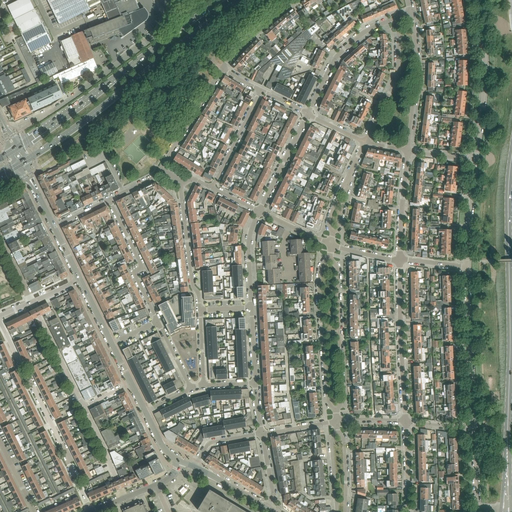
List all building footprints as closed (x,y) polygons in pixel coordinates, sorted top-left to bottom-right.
[(18,0),(7,6),(14,19),(34,9),(29,0),(18,0)] [(85,0),(54,0),(49,3),(50,7),(54,14),(59,25),(90,9),(85,0)] [(109,21),(120,17),(113,0),(85,0),(90,9),(102,4),(109,21)] [(113,0),(120,17),(139,10),(135,0),(113,0)] [(306,0),(305,0),(301,3),(305,9),(303,10),(306,14),(308,13),(307,11),(312,8),(306,0)] [(358,0),(349,5),(351,10),(352,12),(353,12),(352,10),(362,5),(361,3),(359,0),(358,0)] [(397,9),(392,0),(389,1),(389,2),(387,2),(391,11),(397,9)] [(385,14),(391,11),(387,2),(382,5),(385,14)] [(421,5),(422,12),(428,10),(428,7),(435,5),(434,3),(421,5)] [(345,21),(351,28),(356,24),(352,19),(349,16),(347,19),(344,16),(349,12),(349,13),(352,12),(351,10),(349,5),(337,12),(338,13),(345,21)] [(385,14),(382,5),(379,7),(380,9),(377,10),(380,16),(385,14)] [(452,13),(462,11),(461,5),(452,7),(453,10),(445,11),(446,14),(450,13),(452,13)] [(374,18),(380,16),(377,10),(376,7),(372,8),(371,11),(372,12),(374,18)] [(147,13),(146,13),(144,8),(139,10),(120,17),(109,21),(98,25),(70,35),(71,36),(82,63),(86,61),(93,58),(85,39),(87,38),(87,39),(88,38),(90,43),(90,44),(120,33),(123,36),(121,38),(145,21),(145,20),(146,20),(146,19),(147,19),(147,18),(147,17),(147,16),(147,15),(147,14),(147,13)] [(34,9),(14,19),(21,33),(41,23),(34,9)] [(300,18),(293,9),(288,13),(295,21),(300,18)] [(363,23),(369,21),(366,15),(365,12),(362,13),(364,16),(360,17),(363,23)] [(366,15),(369,21),(374,18),(372,12),(366,15)] [(288,13),(283,16),(291,26),(296,22),(295,21),(288,13)] [(283,16),(278,20),(283,27),(285,25),(288,28),(291,26),(283,16)] [(431,16),(424,17),(425,23),(426,23),(427,26),(433,25),(433,22),(431,22),(430,18),(432,18),(431,16)] [(454,18),(451,19),(452,26),(453,27),(461,26),(461,24),(464,23),(464,20),(464,17),(463,17),(454,18)] [(281,29),(283,27),(278,20),(273,25),(280,32),(282,31),(281,29)] [(347,32),(351,28),(345,21),(340,25),(347,32)] [(30,53),(51,42),(42,23),(41,23),(21,33),(22,36),(22,37),(24,41),(26,46),(28,50),(30,53)] [(312,35),(320,28),(316,23),(314,24),(312,26),(310,28),(307,29),(303,32),(302,33),(308,41),(309,40),(311,42),(313,40),(311,38),(313,36),(312,35)] [(335,28),(336,29),(342,36),(347,32),(340,25),(339,23),(336,25),(337,26),(335,28)] [(273,25),(268,29),(275,36),(280,32),(273,25)] [(426,37),(442,36),(442,33),(436,34),(436,33),(435,33),(434,26),(429,27),(429,30),(426,31),(426,37)] [(465,36),(465,30),(461,30),(461,27),(452,28),(453,37),(457,37),(465,36)] [(338,40),(342,36),(336,29),(335,28),(331,32),(338,40)] [(268,29),(264,33),(271,42),(276,38),(275,36),(268,29)] [(327,33),(325,35),(333,44),(338,40),(331,32),(328,34),(327,33)] [(295,55),(297,52),(302,48),(306,44),(308,41),(302,33),(299,36),(288,46),(295,55)] [(328,48),(333,44),(325,35),(323,37),(324,39),(321,42),(323,44),(324,44),(324,43),(327,46),(328,48)] [(82,63),(71,36),(71,37),(70,38),(69,37),(59,41),(71,68),(82,63)] [(268,50),(257,39),(253,44),(258,49),(260,48),(265,53),(268,50)] [(366,41),(361,45),(360,45),(359,46),(356,49),(362,55),(367,51),(365,49),(367,48),(367,45),(369,44),(366,41)] [(258,49),(253,44),(250,46),(249,47),(248,48),(253,53),(255,51),(256,52),(258,49)] [(270,61),(265,66),(268,68),(269,67),(271,68),(273,63),(277,65),(275,70),(279,72),(282,67),(295,55),(288,46),(270,61)] [(253,53),(248,48),(248,49),(244,53),(251,59),(253,56),(255,55),(253,53)] [(268,51),(273,57),(277,54),(271,48),(269,51),(268,51)] [(317,49),(314,54),(322,58),(325,53),(323,52),(324,49),(321,48),(319,50),(317,49)] [(364,57),(362,55),(356,49),(352,53),(356,58),(359,56),(362,59),(362,58),(365,61),(366,60),(364,57)] [(282,67),(287,70),(292,72),(300,56),(301,54),(297,52),(295,55),(282,67)] [(251,59),(244,53),(239,57),(247,64),(249,62),(251,59)] [(350,55),(347,57),(353,63),(355,65),(357,63),(354,60),(356,58),(352,53),(351,53),(350,55)] [(318,66),(320,63),(314,61),(311,59),(301,54),(300,56),(309,61),(307,64),(317,69),(317,68),(318,69),(319,67),(318,66)] [(313,54),(311,59),(314,61),(320,63),(322,58),(314,54),(313,54)] [(261,60),(262,61),(265,64),(269,60),(265,56),(261,60)] [(247,64),(239,57),(235,62),(241,68),(244,69),(247,64)] [(348,67),(351,65),(353,63),(347,57),(342,62),(341,64),(348,67)] [(93,58),(86,61),(90,71),(91,71),(92,72),(97,70),(96,69),(97,68),(93,59),(93,58)] [(90,71),(86,61),(82,63),(71,68),(53,76),(54,79),(58,77),(62,84),(61,82),(64,81),(65,82),(90,71)] [(241,68),(235,62),(231,67),(236,71),(240,74),(244,69),(241,68)] [(53,63),(40,70),(44,79),(58,72),(53,63)] [(338,70),(344,73),(349,75),(350,73),(348,71),(349,69),(346,68),(340,65),(338,70)] [(282,80),(289,78),(292,72),(287,70),(282,67),(279,72),(278,74),(277,77),(276,79),(275,82),(274,83),(282,80)] [(375,70),(372,76),(375,77),(381,80),(382,80),(384,74),(383,74),(383,73),(379,71),(377,69),(375,70)] [(307,80),(314,84),(317,78),(313,77),(315,74),(312,72),(310,75),(309,75),(307,80)] [(369,74),(368,76),(371,78),(369,81),(374,83),(380,86),(381,86),(382,83),(381,83),(382,80),(381,80),(375,77),(372,76),(369,74)] [(6,78),(0,80),(0,86),(10,81),(8,76),(6,77),(6,78)] [(231,80),(225,76),(221,82),(225,84),(228,85),(231,80)] [(333,79),(331,84),(342,90),(343,87),(341,86),(342,84),(339,82),(333,79)] [(457,88),(462,88),(462,85),(467,86),(467,79),(455,79),(455,83),(457,83),(457,88)] [(228,85),(235,90),(238,84),(231,80),(228,85)] [(304,86),(311,89),(314,84),(307,80),(304,86)] [(10,81),(0,86),(0,91),(13,85),(10,81)] [(377,91),(380,86),(374,83),(369,81),(367,84),(365,83),(364,85),(376,91),(377,91)] [(241,93),(244,88),(238,84),(235,90),(240,93),(241,93)] [(271,89),(271,90),(273,91),(279,94),(282,86),(277,84),(275,88),(272,87),(271,89)] [(331,84),(328,89),(335,92),(338,93),(339,91),(344,93),(343,95),(347,97),(349,93),(342,90),(331,84)] [(13,85),(0,91),(0,96),(5,94),(15,90),(13,85)] [(30,98),(26,100),(31,111),(33,111),(63,97),(62,96),(57,85),(30,98)] [(373,97),(376,91),(364,85),(363,88),(365,89),(363,93),(365,93),(367,95),(371,97),(372,96),(373,97)] [(279,94),(284,96),(288,89),(282,86),(279,94)] [(311,89),(304,86),(301,91),(309,95),(311,89)] [(28,88),(0,100),(0,101),(3,107),(3,108),(10,104),(8,100),(26,92),(28,96),(31,95),(28,88)] [(217,89),(213,95),(219,98),(221,96),(223,92),(217,89)] [(288,89),(284,96),(290,99),(294,92),(288,89)] [(254,93),(251,91),(248,96),(247,95),(245,98),(242,96),(241,96),(239,100),(243,102),(244,101),(248,104),(254,93)] [(299,97),(306,100),(309,95),(301,91),(299,97)] [(213,95),(209,101),(215,105),(219,98),(213,95)] [(240,104),(239,106),(246,109),(248,105),(243,102),(239,100),(237,99),(235,98),(231,96),(230,98),(227,99),(231,101),(231,100),(233,101),(240,104)] [(299,97),(296,102),(303,106),(306,100),(299,97)] [(324,98),(321,103),(330,107),(333,109),(334,106),(332,105),(333,103),(330,101),(324,98)] [(270,106),(272,102),(269,100),(268,102),(262,99),(260,103),(269,108),(270,107),(271,107),(270,106)] [(359,106),(360,106),(367,110),(367,109),(370,104),(368,103),(369,102),(361,99),(359,103),(361,103),(359,106)] [(26,100),(9,107),(11,110),(10,111),(13,117),(14,117),(15,120),(32,112),(26,100)] [(209,101),(206,108),(211,111),(215,105),(209,101)] [(230,107),(244,114),(246,109),(239,106),(237,105),(236,107),(233,106),(226,103),(225,105),(227,106),(230,107)] [(269,108),(260,103),(258,107),(265,111),(266,109),(271,111),(273,108),(271,107),(270,107),(269,108)] [(275,103),(274,105),(273,107),(271,111),(271,112),(273,113),(272,114),(275,116),(277,112),(278,112),(281,106),(275,103)] [(330,107),(321,103),(319,108),(320,109),(319,112),(326,116),(330,107)] [(287,109),(281,106),(278,112),(279,113),(277,117),(279,118),(279,120),(281,119),(282,118),(283,115),(285,111),(287,109)] [(360,106),(358,112),(365,116),(368,110),(367,109),(367,110),(360,106)] [(241,118),(244,114),(230,107),(229,109),(236,112),(235,115),(241,118)] [(264,113),(265,111),(258,107),(255,112),(271,120),(270,116),(268,116),(264,113)] [(206,108),(202,114),(208,118),(210,114),(214,116),(216,117),(218,115),(211,111),(206,108)] [(425,108),(424,114),(434,115),(438,116),(439,116),(440,116),(440,113),(438,113),(436,113),(436,112),(434,112),(434,109),(431,109),(425,108)] [(442,114),(442,117),(458,119),(458,116),(463,116),(464,110),(454,109),(453,113),(453,115),(442,114)] [(340,112),(338,111),(336,110),(331,120),(336,122),(340,112)] [(363,121),(365,116),(358,112),(354,110),(352,115),(357,118),(362,121),(363,121)] [(289,113),(285,111),(283,115),(296,121),(298,116),(292,114),(293,112),(291,111),(290,113),(291,113),(290,115),(288,114),(289,113)] [(342,125),(344,122),(346,116),(351,119),(349,124),(352,126),(356,128),(357,126),(359,127),(361,123),(360,123),(362,121),(357,118),(352,115),(343,111),(338,123),(342,125)] [(253,116),(260,120),(264,122),(265,119),(270,122),(271,120),(255,112),(253,116)] [(229,115),(228,117),(232,120),(233,119),(239,122),(241,118),(235,115),(230,113),(229,115)] [(208,119),(201,115),(198,121),(204,125),(208,119)] [(289,120),(287,122),(294,125),(296,121),(283,115),(282,118),(283,119),(283,118),(286,119),(287,119),(289,120)] [(253,116),(251,121),(258,125),(260,120),(253,116)] [(237,127),(239,122),(233,119),(232,120),(228,117),(226,122),(237,127)] [(453,125),(452,129),(461,130),(462,124),(457,123),(457,120),(441,118),(441,124),(453,125)] [(194,126),(201,130),(204,125),(198,121),(194,126)] [(275,122),(291,130),(294,125),(287,122),(286,125),(280,122),(280,121),(275,122)] [(289,134),(291,130),(275,122),(273,122),(272,125),(277,127),(277,125),(281,127),(280,130),(289,134)] [(229,136),(233,128),(226,125),(224,128),(225,128),(224,130),(221,129),(220,131),(221,132),(229,136)] [(203,133),(204,132),(201,130),(194,126),(191,131),(200,137),(203,133)] [(247,130),(249,131),(258,136),(259,134),(256,132),(258,130),(256,129),(249,126),(246,130),(247,130)] [(310,126),(308,131),(317,135),(319,130),(310,126)] [(276,133),(287,139),(289,134),(280,130),(278,132),(277,131),(276,133)] [(188,137),(194,141),(197,137),(199,139),(200,137),(191,131),(188,137)] [(249,131),(247,136),(256,140),(257,138),(260,139),(259,142),(262,143),(264,138),(261,137),(258,136),(249,131)] [(305,136),(312,139),(314,140),(315,137),(320,140),(321,138),(317,135),(308,131),(305,136)] [(226,143),(229,136),(221,132),(217,139),(225,143),(226,143)] [(339,148),(347,152),(350,146),(348,145),(348,144),(341,141),(340,145),(333,142),(337,134),(334,132),(329,143),(331,144),(332,145),(337,147),(339,148)] [(285,143),(287,139),(276,133),(274,138),(285,143)] [(247,136),(244,140),(259,147),(260,146),(254,143),(256,140),(247,136)] [(184,142),(191,146),(194,141),(188,137),(184,142)] [(270,141),(272,143),(280,147),(282,148),(285,143),(274,138),(272,140),(266,137),(265,139),(266,140),(266,139),(270,141)] [(269,146),(272,148),(278,151),(280,147),(272,143),(270,141),(266,139),(266,140),(265,139),(264,141),(270,144),(269,146)] [(227,147),(224,145),(214,140),(213,143),(217,144),(216,146),(225,151),(227,147)] [(258,150),(259,147),(244,140),(242,145),(249,148),(250,146),(258,150)] [(301,145),(307,148),(310,149),(311,147),(314,148),(314,146),(309,143),(303,140),(301,145)] [(191,146),(184,142),(181,147),(188,151),(191,146)] [(218,150),(217,153),(223,156),(225,151),(216,146),(210,143),(209,145),(218,150)] [(242,145),(240,149),(251,155),(253,156),(256,157),(257,154),(258,152),(257,152),(256,151),(255,154),(248,151),(249,148),(242,145)] [(301,145),(298,150),(310,156),(317,159),(320,154),(317,153),(312,151),(311,153),(308,152),(310,149),(307,148),(301,145)] [(276,155),(278,151),(272,148),(269,146),(268,146),(266,151),(276,155)] [(274,160),(276,155),(266,151),(263,149),(261,148),(260,150),(265,153),(264,155),(274,160)] [(337,154),(339,155),(345,158),(347,152),(339,148),(337,154)] [(240,149),(238,154),(246,158),(248,155),(250,157),(251,155),(240,149)] [(368,149),(361,166),(367,168),(368,163),(372,164),(372,162),(374,150),(368,149)] [(298,150),(296,155),(303,158),(305,159),(306,156),(309,158),(310,156),(298,150)] [(377,170),(380,159),(381,151),(374,150),(372,162),(374,162),(374,164),(373,169),(377,170)] [(218,165),(221,160),(208,154),(206,153),(202,151),(204,157),(206,158),(207,156),(211,158),(210,160),(218,165)] [(208,154),(221,160),(223,156),(217,153),(214,151),(213,153),(210,152),(208,154)] [(380,159),(386,161),(388,153),(381,151),(380,159)] [(388,153),(386,161),(386,165),(393,167),(395,154),(388,153)] [(183,157),(177,154),(173,160),(179,163),(183,157)] [(272,164),(274,160),(264,155),(263,158),(261,157),(262,156),(257,154),(256,157),(272,164)] [(397,167),(400,168),(401,156),(395,154),(393,167),(396,167),(397,167)] [(84,159),(82,155),(72,160),(72,159),(71,160),(37,177),(39,181),(50,175),(50,176),(64,169),(84,159)] [(296,155),(293,160),(300,164),(305,166),(310,168),(312,170),(313,167),(304,163),(304,162),(301,161),(303,158),(296,155)] [(335,157),(334,159),(336,160),(342,163),(343,161),(344,161),(345,158),(344,158),(345,158),(339,155),(337,158),(335,157)] [(179,163),(184,167),(188,160),(183,157),(179,163)] [(210,166),(216,169),(218,165),(210,160),(206,158),(204,157),(204,160),(207,161),(211,163),(210,166)] [(231,162),(242,167),(243,167),(244,166),(243,165),(244,162),(240,160),(233,157),(231,162)] [(272,164),(256,157),(255,159),(261,162),(260,164),(265,167),(269,169),(272,164)] [(77,169),(86,164),(84,159),(64,169),(64,170),(66,169),(68,173),(77,169)] [(188,160),(184,167),(189,170),(193,163),(188,160)] [(298,167),(300,164),(293,160),(290,166),(303,172),(304,170),(301,168),(298,167)] [(332,161),(330,165),(333,167),(337,169),(337,168),(339,169),(339,168),(340,169),(341,166),(342,163),(336,160),(335,162),(332,161)] [(231,162),(229,166),(236,170),(238,170),(240,172),(242,167),(231,162)] [(189,170),(195,173),(199,167),(193,163),(189,170)] [(77,169),(73,170),(75,175),(83,171),(82,170),(88,168),(86,164),(77,169)] [(207,167),(211,169),(208,174),(205,172),(202,178),(210,182),(216,169),(210,166),(208,165),(207,167)] [(229,166),(226,171),(242,178),(244,178),(245,177),(236,173),(238,170),(236,170),(229,166)] [(290,166),(288,171),(297,176),(299,173),(309,177),(310,175),(307,174),(303,172),(290,166)] [(199,167),(195,173),(200,176),(204,170),(199,167)] [(91,173),(89,170),(88,168),(82,170),(83,171),(75,175),(77,180),(82,178),(86,175),(91,173)] [(64,170),(64,169),(50,176),(50,175),(39,181),(42,186),(62,176),(61,174),(57,175),(54,176),(54,177),(48,180),(47,178),(50,176),(51,176),(64,170)] [(256,174),(267,179),(269,175),(263,172),(258,169),(256,174)] [(326,170),(322,177),(324,178),(324,179),(331,182),(333,180),(335,178),(334,177),(332,176),(332,175),(329,173),(329,172),(326,170)] [(224,175),(231,178),(233,176),(239,179),(242,178),(226,171),(224,175)] [(260,178),(258,181),(265,184),(267,179),(256,174),(252,172),(249,171),(248,173),(260,178)] [(307,181),(297,176),(288,171),(285,177),(294,181),(295,182),(297,179),(302,181),(300,184),(304,186),(307,181)] [(372,173),(364,171),(362,179),(370,182),(375,183),(375,181),(373,180),(370,179),(372,173)] [(62,176),(42,186),(44,190),(51,187),(50,185),(58,181),(59,183),(64,180),(66,179),(69,178),(67,174),(65,175),(62,176)] [(98,174),(95,176),(99,184),(100,184),(101,187),(98,189),(102,197),(108,194),(108,193),(112,191),(108,184),(104,186),(98,174)] [(69,178),(66,179),(69,184),(70,183),(72,182),(77,180),(75,175),(70,177),(69,178)] [(105,178),(108,184),(112,191),(112,192),(119,189),(112,175),(105,178)] [(224,175),(222,180),(232,184),(234,186),(235,184),(231,182),(233,179),(231,178),(224,175)] [(388,179),(387,179),(387,183),(383,182),(382,183),(379,182),(379,185),(385,185),(393,186),(393,183),(394,183),(395,181),(394,180),(394,177),(388,175),(388,179)] [(285,177),(282,182),(292,186),(294,181),(285,177)] [(446,181),(446,185),(455,186),(455,179),(440,178),(437,177),(437,180),(446,181)] [(251,183),(263,188),(265,184),(258,181),(254,179),(253,181),(252,181),(251,183)] [(324,179),(321,184),(329,188),(331,182),(324,179)] [(370,182),(362,179),(360,185),(366,188),(369,188),(370,188),(368,187),(369,184),(372,185),(372,184),(375,185),(375,184),(375,183),(370,182)] [(231,192),(234,186),(232,184),(222,180),(220,184),(226,187),(227,188),(228,186),(231,187),(230,187),(231,188),(230,191),(231,192)] [(263,188),(251,183),(248,181),(247,180),(248,185),(250,184),(251,185),(255,187),(254,190),(260,193),(263,188)] [(95,192),(98,199),(102,197),(98,189),(95,182),(92,184),(96,191),(95,192)] [(280,186),(286,190),(289,191),(292,186),(282,182),(280,186)] [(316,182),(315,183),(319,185),(316,191),(320,193),(320,192),(324,193),(326,194),(327,193),(328,191),(328,190),(329,188),(321,184),(316,182)] [(51,187),(44,190),(46,195),(60,188),(64,186),(63,183),(58,186),(52,189),(51,188),(51,187)] [(154,190),(156,192),(161,188),(158,185),(155,183),(153,184),(152,184),(154,190)] [(237,195),(240,189),(239,189),(241,184),(239,183),(238,185),(236,183),(235,184),(234,186),(231,192),(236,194),(237,195)] [(148,193),(154,190),(152,184),(145,187),(148,194),(149,194),(148,193)] [(192,192),(198,195),(199,196),(202,197),(204,198),(207,191),(204,190),(201,194),(199,193),(201,188),(195,185),(192,192)] [(243,185),(241,189),(240,189),(237,195),(238,196),(238,195),(242,198),(245,193),(248,187),(243,185)] [(358,185),(358,188),(359,188),(358,191),(366,194),(366,193),(372,195),(372,196),(375,196),(375,194),(369,192),(369,191),(369,188),(366,188),(360,185),(360,186),(358,185)] [(93,202),(98,199),(95,192),(92,193),(89,186),(87,188),(93,202)] [(146,195),(148,194),(145,187),(141,189),(147,201),(149,200),(146,195)] [(260,193),(254,190),(253,192),(249,190),(249,189),(247,188),(248,187),(245,193),(248,194),(248,193),(249,194),(249,193),(258,197),(260,193)] [(300,196),(302,191),(297,189),(294,187),(292,192),(300,196)] [(6,197),(4,198),(6,202),(11,200),(27,192),(25,188),(9,196),(6,197)] [(60,188),(46,195),(48,199),(55,195),(55,194),(61,191),(60,188)] [(88,204),(93,202),(87,188),(84,189),(87,196),(85,197),(88,204)] [(162,197),(166,192),(161,188),(156,192),(157,193),(157,194),(156,194),(155,196),(153,199),(156,201),(158,198),(159,199),(162,197)] [(141,189),(136,192),(138,195),(145,209),(147,208),(142,197),(144,196),(141,189)] [(304,190),(299,200),(301,201),(303,196),(309,198),(311,195),(308,195),(310,192),(304,190)] [(78,192),(79,196),(80,197),(82,201),(84,206),(88,204),(85,197),(84,197),(80,191),(78,192)] [(366,194),(358,191),(356,197),(362,199),(365,200),(367,197),(365,196),(366,194)] [(13,204),(29,196),(27,192),(11,200),(13,204)] [(136,192),(132,194),(136,200),(138,199),(141,206),(139,207),(140,210),(141,210),(145,209),(138,195),(136,192)] [(172,197),(168,194),(166,192),(162,197),(165,200),(167,202),(166,202),(167,202),(172,197)] [(198,195),(192,192),(189,199),(194,201),(195,202),(198,195)] [(213,201),(215,196),(215,195),(209,192),(203,202),(204,208),(207,208),(206,204),(209,199),(213,201)] [(55,195),(48,199),(48,200),(50,204),(64,197),(67,196),(65,193),(59,195),(60,196),(56,198),(56,196),(55,195)] [(245,193),(242,198),(246,199),(248,195),(250,196),(249,199),(256,202),(258,197),(249,193),(249,194),(248,193),(248,194),(245,193)] [(116,202),(118,206),(133,198),(131,194),(116,202)] [(31,200),(29,196),(13,204),(14,208),(23,204),(31,200)] [(217,196),(214,202),(214,205),(216,205),(220,206),(223,199),(220,198),(217,196)] [(282,205),(287,208),(293,210),(295,205),(290,203),(288,206),(283,203),(284,200),(282,199),(275,196),(273,201),(282,205)] [(313,205),(322,208),(324,202),(321,201),(322,200),(318,199),(319,197),(314,196),(312,201),(315,202),(313,205)] [(64,197),(50,204),(52,208),(63,203),(63,201),(66,200),(64,197)] [(163,203),(167,206),(170,206),(177,205),(177,202),(174,200),(174,199),(172,197),(167,202),(166,202),(167,202),(165,200),(163,203)] [(0,210),(7,207),(8,206),(6,202),(4,198),(0,199),(0,210)] [(133,198),(118,206),(120,210),(125,208),(127,207),(125,205),(131,202),(132,205),(136,203),(133,198)] [(223,199),(220,206),(219,209),(222,211),(227,201),(223,199)] [(18,214),(24,211),(34,206),(31,200),(23,204),(23,205),(11,211),(14,216),(18,214)] [(63,203),(52,208),(53,209),(55,214),(67,208),(70,207),(74,205),(72,200),(66,203),(67,205),(65,206),(64,204),(63,203)] [(67,208),(55,214),(57,218),(59,219),(84,206),(82,201),(74,205),(70,207),(71,209),(68,210),(67,208)] [(231,203),(227,201),(222,211),(224,212),(226,213),(231,203)] [(279,210),(282,205),(273,201),(270,206),(277,209),(279,210)] [(235,205),(231,203),(226,213),(228,214),(230,215),(235,205)] [(308,203),(307,206),(311,208),(310,211),(320,214),(320,213),(321,214),(322,211),(321,211),(322,208),(313,205),(308,203)] [(355,203),(353,209),(359,210),(364,211),(365,205),(355,203)] [(236,212),(238,207),(235,205),(230,215),(231,215),(234,217),(235,214),(236,212)] [(7,207),(0,210),(0,215),(6,212),(10,210),(8,206),(7,207)] [(36,210),(34,206),(24,211),(18,214),(20,218),(36,210)] [(107,206),(102,208),(108,220),(110,223),(114,221),(113,218),(111,219),(108,214),(110,213),(108,209),(107,206)] [(241,217),(247,220),(250,213),(238,207),(236,212),(239,213),(240,211),(243,213),(241,217)] [(102,208),(98,211),(101,217),(103,217),(107,225),(110,223),(108,220),(102,208)] [(288,220),(293,210),(287,208),(282,217),(288,220)] [(134,209),(122,215),(124,219),(131,216),(129,213),(135,211),(134,209)] [(353,209),(352,215),(360,217),(366,218),(366,216),(363,215),(364,211),(359,210),(353,209)] [(22,222),(27,219),(38,214),(36,210),(20,218),(22,222)] [(298,211),(297,212),(300,214),(306,216),(310,217),(318,220),(319,217),(319,218),(320,214),(310,211),(308,210),(307,213),(299,211),(298,211)] [(99,218),(101,217),(98,211),(93,213),(99,225),(102,224),(99,218)] [(131,216),(124,219),(126,223),(138,217),(142,215),(140,211),(131,216)] [(293,217),(290,221),(295,223),(300,214),(297,212),(295,211),(293,217)] [(0,222),(9,219),(6,212),(0,215),(0,222)] [(97,226),(99,225),(93,213),(89,215),(92,222),(94,221),(97,226)] [(40,218),(38,214),(27,219),(22,222),(24,226),(40,218)] [(92,222),(89,215),(84,217),(91,229),(93,228),(90,223),(92,222)] [(352,215),(351,221),(357,223),(360,223),(361,220),(362,220),(362,219),(369,221),(369,219),(367,218),(366,218),(360,217),(352,215)] [(306,216),(305,219),(308,221),(307,226),(312,228),(313,225),(314,225),(316,226),(316,225),(317,226),(318,222),(317,222),(318,220),(310,217),(306,216)] [(9,219),(0,222),(0,227),(0,228),(13,221),(11,217),(9,219)] [(88,230),(91,229),(84,217),(80,219),(84,226),(85,225),(88,230)] [(126,223),(128,227),(135,224),(134,222),(139,219),(138,217),(126,223)] [(247,220),(241,217),(239,222),(238,221),(236,224),(243,227),(244,226),(247,220)] [(42,222),(40,218),(24,226),(26,230),(42,222)] [(0,228),(2,232),(12,227),(15,225),(13,222),(14,222),(13,221),(0,228)] [(109,228),(104,230),(105,232),(117,226),(115,222),(108,225),(109,228)] [(23,236),(20,237),(22,240),(28,237),(45,228),(42,223),(29,230),(30,232),(26,234),(27,235),(24,236),(23,236)] [(76,226),(76,225),(75,225),(73,223),(63,228),(63,229),(65,233),(77,227),(81,225),(80,224),(76,226)] [(351,232),(349,239),(356,241),(358,231),(356,230),(356,231),(354,230),(355,228),(352,228),(352,227),(359,228),(360,225),(351,223),(350,232),(351,232)] [(135,224),(128,227),(130,232),(142,226),(141,224),(136,226),(135,224)] [(146,224),(130,232),(132,236),(133,236),(139,233),(139,232),(138,230),(143,227),(147,225),(146,224)] [(270,233),(271,231),(267,229),(268,227),(262,224),(259,229),(270,233)] [(117,226),(105,232),(107,236),(112,234),(119,231),(117,226)] [(230,235),(237,236),(238,228),(230,226),(230,230),(228,229),(227,232),(231,233),(230,235)] [(2,232),(4,236),(13,231),(12,227),(2,232)] [(77,227),(65,233),(67,238),(74,234),(73,232),(78,230),(77,227)] [(275,235),(278,237),(281,238),(285,230),(280,227),(275,235)] [(48,235),(45,228),(28,237),(29,239),(32,238),(32,239),(38,236),(40,239),(48,235)] [(4,236),(6,240),(18,233),(18,232),(17,229),(13,231),(4,236)] [(257,242),(262,242),(264,236),(267,237),(268,235),(269,236),(270,233),(259,229),(257,235),(257,242)] [(139,233),(133,236),(135,241),(147,235),(153,232),(151,230),(140,235),(139,233)] [(112,234),(107,236),(109,241),(121,235),(119,231),(112,234)] [(19,238),(20,237),(19,234),(18,233),(6,240),(8,244),(20,239),(19,238)] [(74,234),(67,238),(70,243),(83,237),(82,234),(81,235),(80,235),(76,237),(74,234)] [(229,243),(236,244),(237,236),(230,235),(230,240),(229,240),(228,242),(223,242),(223,234),(220,235),(222,246),(228,246),(229,243)] [(34,252),(45,247),(52,243),(48,235),(40,239),(32,243),(34,247),(32,248),(34,252)] [(121,235),(109,241),(111,245),(116,243),(123,239),(121,235)] [(135,241),(137,245),(143,242),(142,240),(148,237),(147,235),(135,241)] [(370,235),(368,243),(374,245),(376,236),(370,235)] [(376,236),(374,245),(380,246),(382,237),(379,237),(380,236),(376,235),(376,236)] [(382,237),(380,246),(387,248),(389,241),(389,237),(383,235),(382,237)] [(83,237),(70,243),(72,248),(79,245),(78,242),(86,238),(84,236),(83,237)] [(12,253),(19,250),(24,247),(20,239),(8,244),(12,253)] [(117,244),(112,247),(113,249),(125,243),(123,239),(116,243),(117,244)] [(147,240),(143,242),(137,245),(139,249),(151,243),(150,241),(148,242),(147,240)] [(301,240),(287,240),(287,243),(290,243),(291,252),(288,252),(288,254),(302,254),(302,249),(301,244),(302,244),(301,240)] [(276,241),(262,242),(262,246),(263,246),(263,252),(263,256),(265,256),(279,255),(279,253),(274,253),(273,243),(277,243),(276,241)] [(151,243),(139,249),(141,254),(152,248),(151,246),(156,244),(155,242),(151,243)] [(45,247),(34,252),(36,256),(39,254),(54,247),(52,243),(45,247)] [(79,246),(72,249),(75,253),(90,246),(88,243),(84,245),(83,244),(79,246)] [(125,243),(113,249),(114,251),(117,250),(118,252),(127,247),(125,243)] [(90,246),(75,253),(77,258),(84,255),(83,253),(91,249),(90,246)] [(48,254),(56,251),(54,247),(39,254),(40,256),(45,254),(45,256),(48,254)] [(113,259),(117,257),(129,252),(127,247),(118,252),(119,255),(118,255),(117,254),(112,256),(113,259)] [(153,248),(152,248),(141,254),(143,258),(155,252),(153,248)] [(143,258),(145,262),(152,259),(151,256),(156,254),(161,251),(161,249),(158,250),(155,252),(143,258)] [(37,262),(34,264),(36,267),(36,268),(43,264),(59,256),(56,251),(48,254),(49,257),(47,258),(47,257),(41,260),(37,262)] [(129,252),(117,257),(119,262),(131,256),(129,252)] [(84,255),(77,258),(79,262),(92,256),(91,253),(85,256),(84,255)] [(302,254),(288,254),(288,257),(298,256),(299,266),(295,266),(296,268),(310,267),(310,263),(309,263),(309,258),(309,253),(306,253),(302,254)] [(95,255),(92,256),(79,262),(81,267),(88,263),(87,261),(92,259),(92,258),(95,257),(96,257),(95,255)] [(279,255),(265,256),(265,260),(266,265),(265,265),(266,270),(268,270),(282,269),(282,267),(277,267),(276,257),(279,257),(279,255)] [(364,262),(364,258),(352,255),(352,257),(352,262),(349,262),(348,262),(347,262),(347,265),(348,266),(349,266),(349,268),(359,268),(359,262),(364,262)] [(60,260),(59,256),(43,264),(45,268),(60,260)] [(131,256),(119,262),(121,266),(124,265),(133,260),(131,256)] [(152,259),(145,262),(147,266),(163,258),(163,256),(158,258),(153,261),(152,259)] [(147,266),(149,270),(156,267),(155,265),(160,262),(161,264),(165,263),(163,258),(147,266)] [(45,268),(42,269),(44,271),(47,270),(48,271),(55,267),(62,264),(60,260),(45,268)] [(81,267),(83,271),(95,265),(98,264),(100,263),(98,261),(97,261),(89,265),(88,263),(81,267)] [(377,274),(378,274),(389,274),(389,272),(390,272),(390,268),(388,268),(386,268),(386,263),(377,261),(377,274)] [(27,267),(26,266),(20,269),(23,274),(34,269),(34,268),(36,267),(34,264),(34,263),(27,267)] [(64,268),(62,264),(55,267),(56,269),(45,274),(46,277),(64,268)] [(156,267),(149,270),(151,274),(160,270),(163,269),(163,268),(167,267),(167,266),(166,264),(157,269),(156,267)] [(85,276),(92,272),(91,270),(97,268),(95,265),(83,271),(85,275),(85,276)] [(112,276),(114,275),(126,269),(124,265),(121,266),(117,268),(118,270),(113,273),(111,274),(112,276)] [(310,267),(296,268),(296,270),(299,270),(299,280),(296,280),(296,282),(311,281),(311,277),(310,277),(310,272),(310,267)] [(37,281),(39,285),(40,288),(41,290),(43,288),(41,284),(52,278),(54,283),(66,277),(67,274),(64,268),(46,277),(37,281)] [(34,269),(23,274),(25,278),(33,274),(36,273),(34,269)] [(150,277),(149,275),(142,278),(144,283),(156,277),(159,276),(164,274),(163,271),(163,269),(160,270),(161,272),(150,277)] [(282,269),(268,270),(268,274),(269,279),(268,279),(268,284),(283,283),(283,281),(279,281),(279,271),(282,271),(282,269)] [(85,276),(87,280),(99,274),(101,273),(100,270),(93,274),(92,272),(85,276)] [(99,274),(87,280),(90,285),(97,282),(95,279),(102,275),(101,273),(99,274)] [(118,283),(131,277),(128,273),(122,276),(118,278),(118,279),(119,280),(117,281),(118,283)] [(156,277),(144,283),(146,287),(153,284),(152,281),(157,279),(158,279),(160,278),(159,276),(156,277)] [(97,282),(90,285),(92,290),(104,284),(102,279),(97,282)] [(153,284),(146,287),(149,291),(166,283),(165,281),(160,284),(160,283),(154,286),(153,284)] [(127,287),(117,292),(118,294),(135,286),(133,282),(126,285),(127,287)] [(349,282),(349,289),(355,289),(355,291),(359,290),(359,282),(356,282),(349,282)] [(92,290),(94,294),(101,291),(101,290),(100,289),(108,285),(107,283),(104,284),(92,290)] [(166,283),(149,291),(151,296),(157,292),(156,290),(162,288),(166,285),(166,283)] [(283,293),(283,295),(286,295),(287,295),(287,288),(292,287),(292,284),(282,285),(282,291),(283,293)] [(130,293),(137,290),(135,286),(118,294),(119,296),(123,294),(129,291),(130,293)] [(95,294),(97,299),(111,291),(110,289),(102,292),(101,291),(94,294),(95,294)] [(65,297),(66,300),(70,297),(71,298),(77,295),(76,292),(76,291),(75,291),(75,290),(74,290),(73,290),(68,293),(69,295),(65,297)] [(123,302),(139,294),(137,290),(130,293),(126,295),(125,296),(126,298),(122,300),(123,302)] [(151,296),(153,300),(167,293),(166,293),(168,292),(168,290),(164,292),(158,294),(157,292),(151,296)] [(111,291),(97,299),(99,303),(106,300),(105,297),(112,294),(111,291)] [(213,292),(204,293),(204,300),(221,299),(220,295),(213,296),(213,292)] [(349,299),(349,302),(360,302),(360,292),(350,292),(350,295),(350,299),(349,299)] [(158,302),(161,301),(160,298),(167,295),(167,293),(153,300),(155,304),(158,302)] [(196,328),(194,302),(192,302),(192,297),(187,297),(187,295),(187,293),(181,294),(181,298),(183,298),(182,299),(182,300),(181,300),(182,316),(179,316),(176,318),(169,303),(168,303),(168,302),(167,303),(166,302),(158,306),(160,310),(158,311),(170,335),(180,330),(182,328),(185,328),(196,328)] [(134,302),(141,299),(139,294),(123,302),(124,304),(133,300),(134,302)] [(77,295),(71,298),(71,299),(67,302),(68,304),(79,299),(77,295)] [(430,306),(443,305),(448,305),(448,302),(450,302),(450,296),(443,296),(443,301),(436,301),(436,296),(430,296),(430,306)] [(99,303),(101,307),(116,300),(114,297),(107,301),(106,300),(99,303)] [(61,306),(57,298),(51,301),(55,309),(61,306)] [(75,306),(82,303),(79,299),(68,304),(67,305),(68,307),(74,304),(75,306)] [(116,300),(101,307),(103,312),(110,308),(109,306),(114,304),(120,301),(118,299),(116,300)] [(131,309),(143,303),(141,299),(134,302),(135,304),(130,307),(131,309)] [(42,306),(41,306),(45,314),(46,316),(51,314),(50,313),(50,311),(51,311),(47,303),(45,304),(42,306)] [(71,311),(64,314),(65,317),(71,314),(84,307),(83,306),(82,303),(75,306),(76,308),(71,311)] [(143,303),(131,309),(132,312),(145,307),(143,303)] [(450,308),(449,308),(448,305),(443,305),(443,311),(440,311),(440,315),(451,315),(450,308)] [(26,314),(25,314),(29,322),(27,322),(29,325),(34,322),(33,319),(45,314),(41,306),(39,307),(38,308),(37,308),(34,310),(32,311),(26,314)] [(71,314),(73,319),(77,316),(86,312),(84,307),(71,314)] [(110,308),(103,312),(105,316),(118,310),(117,308),(116,307),(111,310),(110,308)] [(132,319),(130,320),(132,324),(134,323),(149,315),(146,308),(137,311),(134,312),(137,317),(132,319)] [(119,312),(118,310),(105,316),(108,321),(115,318),(113,315),(119,312)] [(76,320),(77,322),(88,316),(86,312),(77,316),(78,318),(76,320)] [(418,313),(411,313),(411,319),(412,319),(412,322),(423,322),(423,316),(427,316),(430,316),(429,313),(418,313)] [(21,316),(19,317),(22,325),(27,322),(29,322),(25,314),(21,316)] [(78,327),(90,321),(88,316),(77,322),(75,323),(77,327),(78,327)] [(303,317),(300,317),(301,327),(310,326),(310,325),(311,325),(311,323),(310,323),(310,319),(308,319),(308,316),(303,317)] [(14,320),(12,321),(16,328),(18,327),(20,332),(24,331),(21,325),(22,325),(19,317),(14,320)] [(49,321),(51,326),(59,322),(57,317),(49,321)] [(117,318),(109,323),(111,328),(120,324),(122,322),(121,320),(120,317),(117,318)] [(379,328),(388,328),(387,322),(387,318),(377,319),(377,328),(379,328)] [(216,323),(222,323),(222,319),(205,320),(205,328),(206,328),(206,327),(216,327),(216,323)] [(10,322),(6,324),(9,330),(9,331),(11,334),(17,331),(15,328),(16,328),(12,321),(10,322)] [(80,332),(92,325),(90,321),(78,327),(80,332)] [(59,322),(51,326),(49,327),(54,338),(65,332),(60,322),(59,322)] [(114,333),(122,329),(120,324),(111,328),(114,333)] [(83,335),(95,330),(92,325),(80,332),(81,334),(82,333),(83,335)] [(81,339),(82,341),(97,334),(95,330),(83,335),(84,337),(81,339)] [(65,332),(54,338),(59,349),(71,343),(70,342),(68,338),(65,332)] [(150,341),(152,344),(160,340),(161,339),(158,332),(140,341),(142,345),(150,341)] [(91,342),(99,338),(97,334),(82,341),(84,344),(87,342),(88,344),(91,342)] [(99,338),(91,342),(92,344),(86,348),(87,350),(101,343),(99,338)] [(16,346),(17,348),(24,345),(29,343),(28,340),(27,339),(22,342),(21,339),(15,342),(16,346)] [(152,344),(154,349),(163,344),(160,340),(152,344)] [(71,343),(59,349),(67,364),(78,359),(72,347),(72,346),(71,343)] [(101,343),(87,350),(88,353),(95,350),(96,351),(103,347),(101,343)] [(156,353),(165,349),(163,344),(154,349),(156,353)] [(24,345),(17,348),(19,351),(18,351),(20,354),(26,351),(24,345)] [(122,350),(125,355),(133,351),(131,346),(122,350)] [(103,347),(96,351),(96,353),(90,356),(91,359),(106,352),(103,347)] [(9,355),(6,349),(0,351),(0,357),(0,359),(9,355)] [(156,353),(159,358),(167,354),(165,349),(156,353)] [(26,351),(20,354),(21,357),(23,360),(35,354),(34,352),(33,351),(30,352),(29,350),(26,351)] [(133,351),(125,355),(127,360),(136,356),(133,351)] [(100,360),(108,356),(106,352),(91,359),(93,362),(96,360),(96,362),(100,360)] [(35,354),(23,360),(24,362),(25,366),(28,364),(32,363),(34,361),(33,359),(36,357),(35,354)] [(161,363),(170,359),(167,354),(159,358),(161,363)] [(12,360),(9,355),(0,359),(3,364),(12,360)] [(108,356),(100,360),(101,362),(94,365),(96,368),(110,361),(108,356)] [(129,365),(138,360),(136,356),(127,360),(129,365)] [(78,359),(67,364),(70,370),(81,365),(78,359)] [(161,363),(164,368),(172,364),(170,359),(161,363)] [(3,364),(2,365),(3,368),(2,368),(3,370),(4,373),(9,370),(8,369),(14,366),(12,360),(3,364)] [(138,360),(129,365),(132,370),(140,365),(138,360)] [(105,369),(112,365),(110,361),(96,368),(97,370),(99,369),(100,371),(105,369)] [(209,380),(217,379),(216,370),(213,370),(212,363),(208,363),(209,380)] [(383,372),(390,372),(389,363),(382,363),(380,363),(380,372),(383,372)] [(47,373),(51,372),(55,370),(52,364),(47,366),(49,370),(46,371),(47,373)] [(171,370),(174,369),(172,364),(164,368),(166,373),(168,372),(171,371),(171,370)] [(30,368),(33,374),(39,370),(36,365),(30,368)] [(81,365),(70,370),(74,378),(85,372),(81,365)] [(112,365),(105,369),(106,371),(99,374),(100,376),(114,370),(112,365)] [(134,374),(143,370),(140,365),(132,370),(134,374)] [(10,373),(13,378),(19,376),(16,370),(10,373)] [(39,370),(33,374),(36,379),(42,376),(39,370)] [(108,376),(109,378),(117,374),(114,370),(100,376),(101,379),(108,376)] [(145,375),(143,370),(134,374),(137,379),(145,375)] [(176,380),(172,381),(177,390),(183,387),(176,371),(172,373),(176,380)] [(85,372),(74,378),(81,392),(92,386),(85,372)] [(383,375),(381,375),(381,382),(382,382),(392,381),(392,375),(391,375),(391,372),(390,372),(383,372),(383,375)] [(117,374),(109,378),(110,379),(103,383),(104,385),(119,378),(117,374)] [(137,379),(139,384),(148,380),(145,375),(137,379)] [(13,378),(10,380),(13,385),(22,381),(19,376),(13,378)] [(36,379),(38,385),(45,382),(42,376),(36,379)] [(362,376),(352,376),(352,379),(353,384),(353,383),(353,386),(362,386),(361,383),(363,383),(363,379),(364,379),(364,376),(362,376)] [(104,385),(100,387),(101,390),(106,388),(109,387),(110,388),(113,387),(118,384),(120,383),(121,382),(119,378),(104,385)] [(139,384),(141,389),(150,385),(148,380),(139,384)] [(304,390),(309,390),(315,389),(315,387),(315,383),(315,380),(304,381),(305,388),(304,388),(304,390)] [(24,387),(22,381),(13,385),(12,386),(14,389),(17,387),(19,390),(24,387)] [(172,381),(168,384),(172,392),(177,390),(172,381)] [(38,385),(41,391),(48,388),(45,382),(38,385)] [(168,384),(163,386),(167,395),(172,392),(168,384)] [(150,385),(141,389),(144,394),(152,390),(150,385)] [(370,389),(370,385),(362,386),(353,386),(353,387),(362,386),(362,389),(353,389),(353,397),(363,396),(364,396),(364,390),(370,389)] [(92,386),(81,392),(85,401),(96,395),(92,386)] [(19,390),(21,395),(27,392),(24,387),(19,390)] [(41,391),(44,396),(50,393),(48,388),(41,391)] [(245,399),(245,403),(249,403),(248,389),(241,390),(241,399),(245,399)] [(315,393),(315,389),(309,390),(309,400),(317,399),(316,393),(315,393)] [(144,394),(146,399),(155,394),(152,390),(144,394)] [(21,395),(24,401),(30,398),(27,392),(21,395)] [(105,402),(101,404),(103,409),(117,403),(128,397),(126,393),(124,392),(123,393),(118,395),(120,398),(115,400),(108,403),(106,404),(105,402)] [(44,396),(47,402),(53,399),(50,393),(44,396)] [(155,394),(146,399),(149,404),(157,400),(155,394)] [(131,402),(128,397),(117,403),(118,405),(122,403),(124,406),(131,402)] [(188,397),(183,399),(187,408),(192,405),(189,400),(188,397)] [(24,401),(22,402),(24,407),(27,406),(32,403),(30,398),(24,401)] [(53,399),(47,402),(50,408),(56,405),(53,399)] [(179,402),(183,410),(187,408),(183,399),(179,402)] [(125,409),(117,413),(118,415),(126,411),(133,407),(131,402),(124,406),(125,409)] [(183,410),(179,402),(174,404),(178,412),(183,410)] [(27,406),(30,412),(35,409),(32,403),(27,406)] [(363,403),(353,403),(354,406),(353,407),(353,409),(354,410),(354,414),(361,414),(361,410),(361,409),(362,409),(363,409),(364,408),(363,403)] [(103,409),(101,404),(90,410),(94,418),(105,413),(103,409)] [(178,412),(174,404),(170,406),(174,415),(178,412)] [(385,413),(390,413),(390,412),(395,411),(395,406),(394,407),(394,404),(385,405),(385,413)] [(52,413),(52,414),(59,411),(56,405),(50,408),(52,413)] [(174,415),(170,406),(165,408),(169,417),(174,415)] [(310,407),(307,407),(308,418),(316,417),(315,413),(318,413),(317,406),(310,407)] [(137,415),(133,407),(126,411),(127,411),(129,410),(130,413),(127,414),(128,416),(121,419),(123,422),(137,415)] [(427,410),(427,407),(426,407),(416,407),(416,410),(415,410),(415,413),(416,413),(419,413),(419,414),(419,415),(420,416),(421,416),(422,416),(423,415),(423,414),(423,413),(423,410),(427,410)] [(169,417),(165,408),(160,411),(165,419),(169,417)] [(38,414),(35,409),(30,412),(32,417),(38,414)] [(455,410),(444,411),(444,414),(448,414),(448,417),(448,421),(452,421),(452,417),(455,417),(455,410)] [(62,416),(59,411),(52,414),(55,419),(62,416)] [(154,414),(160,427),(164,426),(162,421),(165,419),(160,411),(155,413),(154,414)] [(247,412),(247,416),(244,417),(246,427),(253,425),(251,411),(247,412)] [(0,421),(1,423),(2,423),(7,420),(5,417),(9,415),(8,412),(7,413),(0,416),(0,421)] [(94,418),(98,426),(109,420),(105,413),(94,418)] [(32,417),(35,423),(41,420),(38,414),(32,417)] [(58,424),(57,424),(60,429),(67,426),(70,424),(67,419),(64,421),(58,424)] [(132,423),(133,425),(126,428),(128,431),(141,424),(139,419),(132,423)] [(43,426),(41,420),(35,423),(38,428),(43,426)] [(177,426),(163,433),(166,439),(174,443),(178,437),(185,426),(179,422),(177,426)] [(12,423),(3,428),(6,433),(12,430),(15,429),(12,423)] [(128,431),(121,434),(122,437),(134,431),(134,430),(135,430),(136,432),(143,428),(141,424),(128,431)] [(61,430),(63,435),(70,432),(67,426),(60,429),(60,430),(61,430)] [(110,428),(101,432),(103,437),(113,432),(110,428)] [(143,428),(136,432),(137,434),(129,439),(130,441),(132,440),(146,433),(143,428)] [(417,435),(417,438),(418,438),(418,441),(425,440),(424,435),(427,435),(427,430),(420,429),(420,435),(417,435)] [(8,439),(15,436),(12,430),(6,433),(8,439)] [(46,431),(39,434),(42,439),(49,436),(46,430),(46,431)] [(389,431),(389,439),(396,440),(397,440),(397,439),(397,438),(396,437),(396,432),(392,432),(392,431),(389,431)] [(65,438),(66,441),(72,438),(70,432),(63,435),(65,438)] [(103,437),(105,441),(115,437),(113,432),(103,437)] [(141,441),(148,437),(146,433),(132,440),(133,442),(140,439),(141,441)] [(293,442),(297,441),(295,433),(291,434),(287,434),(288,437),(288,440),(289,443),(293,442)] [(105,441),(107,446),(121,439),(119,435),(115,437),(105,441)] [(8,439),(11,445),(18,442),(15,436),(8,439)] [(50,439),(49,436),(42,439),(45,445),(51,441),(50,439)] [(83,447),(87,445),(90,443),(88,437),(83,440),(82,440),(83,444),(82,444),(83,447)] [(143,445),(150,442),(148,437),(141,441),(141,442),(138,444),(133,447),(134,450),(135,450),(144,445),(143,445)] [(179,446),(183,440),(178,437),(174,443),(179,446)] [(66,441),(69,447),(75,443),(72,438),(66,441)] [(121,439),(107,446),(110,451),(121,445),(119,441),(121,440),(121,439)] [(179,446),(184,450),(188,443),(183,440),(179,446)] [(250,451),(253,450),(254,455),(258,454),(256,440),(248,441),(250,451)] [(284,440),(271,443),(272,448),(281,446),(285,445),(285,443),(289,443),(288,440),(284,440)] [(54,447),(51,441),(45,445),(48,450),(54,447)] [(11,445),(14,451),(20,447),(18,442),(11,445)] [(144,445),(135,450),(139,458),(144,456),(154,451),(150,442),(143,445),(144,445)] [(69,447),(72,452),(78,449),(75,443),(69,447)] [(188,443),(184,450),(189,453),(193,446),(188,443)] [(195,443),(193,446),(189,453),(194,455),(200,446),(195,443)] [(226,445),(220,446),(222,454),(223,454),(223,455),(225,455),(226,464),(228,464),(230,464),(229,462),(226,445)] [(281,446),(272,448),(273,454),(277,453),(277,452),(282,451),(281,449),(289,448),(289,445),(287,445),(285,445),(281,446)] [(14,451),(17,456),(23,453),(20,447),(14,451)] [(57,453),(54,447),(48,450),(51,456),(57,453)] [(389,457),(396,457),(396,451),(396,447),(386,448),(386,451),(389,451),(389,457)] [(72,452),(75,458),(81,455),(78,449),(72,452)] [(120,464),(123,464),(129,461),(121,456),(117,453),(114,451),(110,453),(115,467),(120,464)] [(140,468),(135,470),(140,480),(154,474),(154,475),(164,471),(163,469),(158,458),(157,458),(156,457),(157,456),(154,451),(144,456),(147,462),(148,461),(149,464),(149,465),(148,465),(148,466),(141,469),(140,468)] [(209,465),(213,458),(215,455),(210,452),(204,462),(209,465)] [(23,453),(17,456),(20,462),(26,459),(23,453)] [(60,458),(57,453),(51,456),(53,461),(60,458)] [(75,458),(77,464),(84,461),(81,455),(75,458)] [(275,464),(283,463),(284,463),(283,460),(291,458),(290,455),(274,458),(275,464)] [(62,464),(60,458),(53,461),(56,467),(62,464)] [(209,465),(214,468),(218,461),(213,458),(209,465)] [(240,460),(239,461),(249,467),(249,465),(248,462),(244,459),(240,460)] [(77,464),(80,469),(86,466),(84,461),(77,464)] [(129,461),(123,464),(124,468),(128,466),(130,472),(133,471),(130,463),(129,461)] [(225,464),(218,461),(214,468),(221,472),(224,467),(226,464),(225,464)] [(22,466),(25,472),(31,469),(28,463),(22,466)] [(59,472),(65,469),(62,464),(56,467),(59,472)] [(122,469),(117,471),(119,475),(121,480),(120,480),(121,480),(122,483),(124,487),(123,487),(124,487),(131,484),(128,477),(124,468),(123,464),(120,464),(122,469)] [(226,464),(224,467),(221,472),(229,476),(231,472),(233,469),(229,467),(228,470),(226,468),(228,465),(228,464),(226,464)] [(447,465),(446,465),(446,471),(447,471),(447,474),(451,474),(451,471),(458,471),(457,464),(447,465)] [(83,475),(89,472),(86,466),(80,469),(83,475)] [(101,466),(95,469),(97,475),(104,472),(101,466)] [(0,475),(1,478),(5,476),(10,473),(8,468),(0,471),(0,475)] [(251,473),(253,470),(254,468),(251,468),(246,477),(243,475),(238,482),(244,485),(248,478),(250,475),(251,473)] [(25,472),(28,478),(34,475),(31,469),(25,472)] [(65,469),(59,472),(62,478),(68,475),(65,469)] [(229,476),(234,479),(238,472),(233,469),(231,472),(229,476)] [(239,470),(238,472),(234,479),(238,482),(243,475),(244,473),(239,470)] [(86,481),(92,478),(89,472),(83,475),(86,481)] [(13,479),(10,473),(5,476),(7,482),(13,479)] [(128,477),(131,484),(137,481),(134,474),(128,477)] [(453,477),(445,477),(446,484),(448,484),(451,484),(458,483),(458,477),(458,474),(451,474),(453,477)] [(34,475),(28,478),(30,484),(37,480),(34,475)] [(65,483),(70,480),(68,475),(62,478),(65,483)] [(105,483),(106,486),(109,493),(117,490),(116,490),(117,490),(116,490),(115,486),(113,483),(114,483),(113,483),(111,478),(108,479),(109,481),(105,483)] [(253,482),(248,478),(244,485),(249,488),(253,482)] [(10,487),(16,484),(13,479),(7,482),(10,487)] [(30,484),(33,489),(40,486),(37,480),(30,484)] [(73,486),(70,480),(65,483),(67,489),(73,486)] [(119,480),(115,482),(114,483),(113,483),(115,486),(116,490),(117,490),(116,490),(117,490),(124,487),(123,487),(124,487),(122,483),(121,480),(120,480),(119,480)] [(249,488),(254,491),(258,485),(253,482),(249,488)] [(16,484),(10,487),(13,493),(18,490),(16,484)] [(420,484),(420,493),(430,494),(430,488),(430,484),(420,484)] [(263,488),(258,485),(254,491),(259,494),(263,488)] [(33,489),(36,495),(42,492),(40,486),(33,489)] [(100,488),(104,496),(109,493),(106,486),(100,488)] [(87,493),(91,501),(97,498),(94,491),(93,488),(88,490),(89,493),(87,493)] [(97,498),(104,496),(100,488),(94,491),(97,498)] [(16,498),(21,495),(18,490),(13,493),(16,498)] [(246,511),(209,490),(200,505),(197,509),(201,511),(246,511)] [(45,498),(42,492),(36,495),(39,501),(45,498)] [(290,494),(283,495),(285,501),(285,502),(285,504),(287,505),(287,506),(293,509),(297,501),(291,497),(290,494)] [(297,501),(293,509),(297,511),(298,511),(303,504),(300,503),(301,501),(302,499),(304,496),(301,494),(299,499),(297,501)] [(392,505),(396,505),(398,505),(398,498),(397,498),(397,494),(385,494),(385,495),(387,495),(387,501),(392,501),(392,505)] [(24,501),(21,495),(16,498),(18,504),(24,501)] [(76,508),(82,505),(78,498),(78,497),(72,500),(76,508)] [(69,498),(65,500),(66,503),(69,510),(76,508),(72,500),(70,501),(69,498)] [(24,501),(18,504),(21,509),(27,507),(24,501)] [(122,509),(123,511),(154,511),(152,511),(148,511),(144,502),(140,503),(140,502),(133,504),(129,505),(130,506),(122,509)] [(66,503),(60,505),(62,511),(65,511),(69,510),(66,503)]
